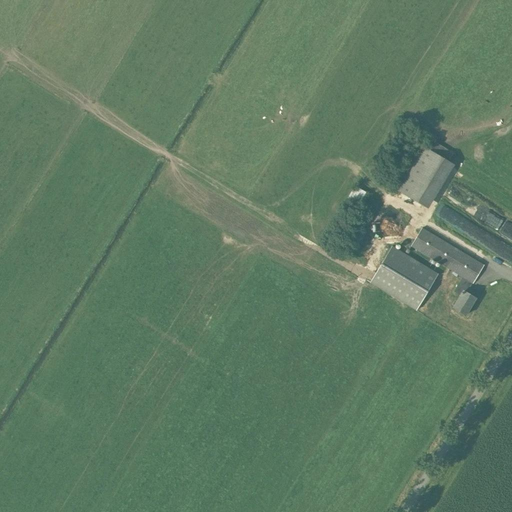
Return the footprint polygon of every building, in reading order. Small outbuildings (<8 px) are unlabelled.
[(432,141),(427,149),(449,161),(454,153),(432,141)] [(455,165),(449,161),(427,149),(415,142),(389,186),(429,209),(455,165)] [(348,200),(359,206),(367,192),(355,186),(348,200)] [(447,221),(450,212),(442,209),(438,218),(447,221)] [(476,299),(468,293),(484,265),(470,256),(457,248),(423,228),(411,247),(463,278),(455,292),(462,295),(454,308),(466,315),(476,299)] [(370,283),(417,311),(438,275),(392,247),(370,283)]
